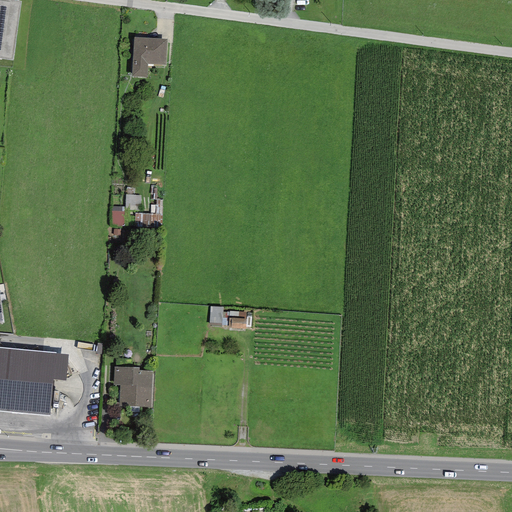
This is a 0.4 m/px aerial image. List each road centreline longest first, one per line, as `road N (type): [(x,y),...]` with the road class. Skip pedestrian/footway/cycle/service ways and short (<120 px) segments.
road 1 (primary): [(511,472),(0,450)]
road 2 (unclassified): [(113,0),(511,54)]
